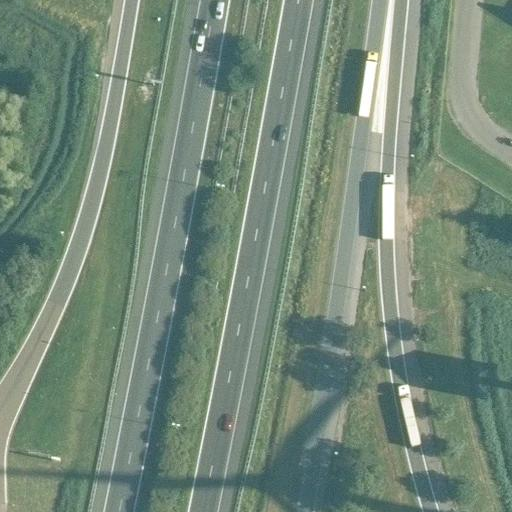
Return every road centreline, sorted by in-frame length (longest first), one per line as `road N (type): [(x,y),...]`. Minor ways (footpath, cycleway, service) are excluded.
road 1 (motorway): [(203,511),(301,0)]
road 2 (motorway): [(203,0),(116,511)]
road 3 (motorway): [(305,511),(377,0)]
road 4 (motorway): [(431,511),(396,368),(386,275),(396,0)]
road 5 (motorway): [(121,0),(94,171),(39,337)]
